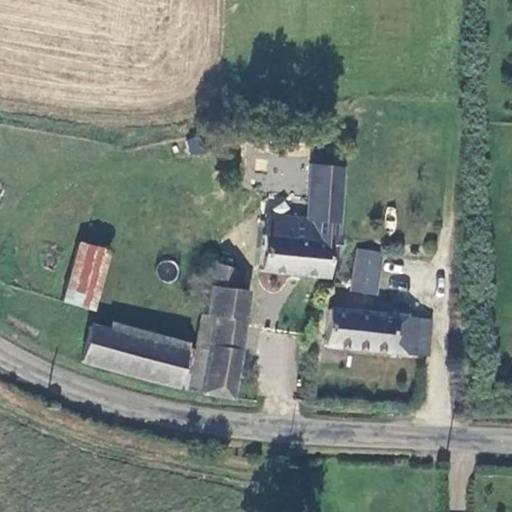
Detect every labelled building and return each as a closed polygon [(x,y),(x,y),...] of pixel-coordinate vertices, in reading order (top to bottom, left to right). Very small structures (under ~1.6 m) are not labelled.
[(322,252),(338,254),(341,227),(333,226),(338,174),(309,171),(304,223),(267,219),(262,273),(319,279),(322,252)] [(94,310),(105,250),(76,244),(65,304),(94,310)] [(379,294),(382,251),(354,249),(351,293),(379,294)] [(205,359),(199,398),(236,404),(252,291),(241,290),(244,267),(212,262),(204,314),(199,313),(192,357),(205,359)] [(427,321),(333,314),(330,350),(424,357),(427,321)] [(109,331),(95,327),(83,367),(171,393),(184,348),(111,326),(109,331)] [(351,399),(344,397),(338,402),(338,409),(343,414),(351,412),(354,406),(351,399)]
